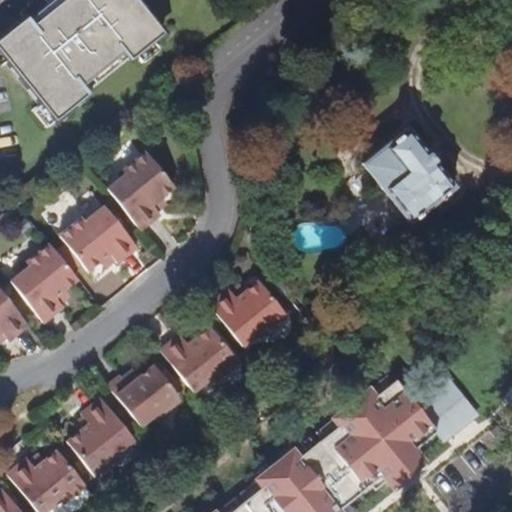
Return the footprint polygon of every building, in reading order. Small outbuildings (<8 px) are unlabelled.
[(80,85),(122,51),(129,59),(162,32),(136,0),(63,0),(32,25),(25,17),(0,36),(0,53),(53,121),(87,93),(80,85)] [(453,187),(406,128),(364,161),(361,164),(408,223),(438,198),(439,200),(442,198),(440,197),(453,187)] [(158,198),(172,187),(143,152),(121,171),(124,174),(105,190),(139,231),(159,214),(155,211),(151,205),(158,198)] [(155,211),(163,204),(158,198),(151,205),(155,211)] [(136,247),(103,206),(84,221),(82,217),(58,235),(65,244),(80,263),(86,271),(100,260),(109,253),(113,259),(116,263),(136,247)] [(80,263),(65,244),(58,249),(73,269),(80,263)] [(62,291),(76,279),(47,245),(24,263),(27,267),(9,283),(42,323),(62,307),(58,304),(54,297),(62,291)] [(113,259),(109,253),(100,260),(105,266),(113,259)] [(208,305),(241,345),(260,330),(263,334),(286,315),(279,307),(263,288),(257,280),(243,291),(235,298),(231,292),(228,288),(208,305)] [(231,292),(235,298),(243,291),(239,285),(231,292)] [(58,304),(67,296),(62,291),(54,297),(58,304)] [(26,324),(0,292),(0,332),(3,337),(6,340),(26,324)] [(159,350),(193,392),(212,376),(215,380),(238,362),(231,353),(215,334),(209,326),(195,337),(187,344),(182,338),(179,334),(159,350)] [(182,338),(187,344),(195,337),(191,331),(182,338)] [(119,376),(107,386),(140,426),(152,415),(155,419),(180,399),(173,389),(165,379),(171,374),(162,364),(156,369),(152,365),(137,377),(128,385),(122,378),(119,376)] [(132,371),(122,378),(128,385),(137,377),(132,371)] [(179,384),(171,374),(165,379),(173,389),(179,384)] [(412,450),(435,432),(394,381),(371,399),(367,393),(334,419),(338,425),(295,460),(290,454),(258,481),(262,486),(229,511),(336,511),(380,476),(384,482),(404,466),(410,461),(414,466),(421,461),(412,450)] [(79,430),(65,441),(72,449),(84,466),(93,477),(116,459),(113,455),(132,440),(99,398),(80,414),(83,418),(87,424),(79,430)] [(83,418),(75,424),(79,430),(87,424),(83,418)] [(84,466),(72,449),(69,452),(81,468),(84,466)] [(26,458),(6,474),(36,511),(68,511),(91,493),(84,486),(55,450),(42,461),(34,468),(29,462),(26,458)] [(29,462),(34,468),(42,461),(37,456),(29,462)] [(404,466),(384,482),(393,493),(413,477),(404,466)] [(0,511),(19,511),(0,489),(0,511)]
